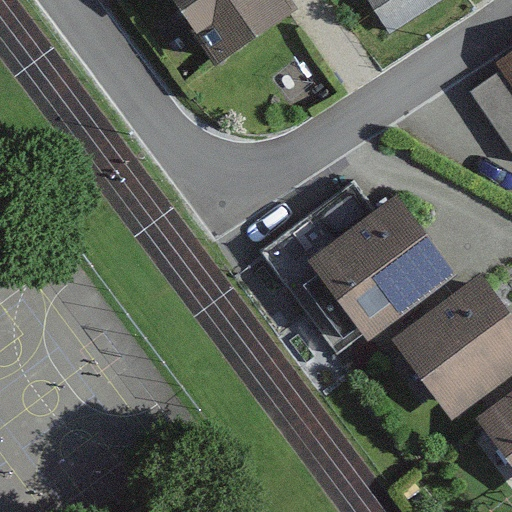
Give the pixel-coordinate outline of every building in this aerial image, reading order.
[(282,0),(158,0),(208,73),(293,16),(282,0)] [(438,0),(363,0),(388,38),(441,5),(438,0)] [(511,61),(476,87),(511,139),(511,61)] [(390,200),(300,271),(362,350),(452,279),(390,200)] [(511,325),(478,281),(384,353),(442,429),(511,375),(511,325)] [(511,394),(472,425),(511,477),(511,394)]
